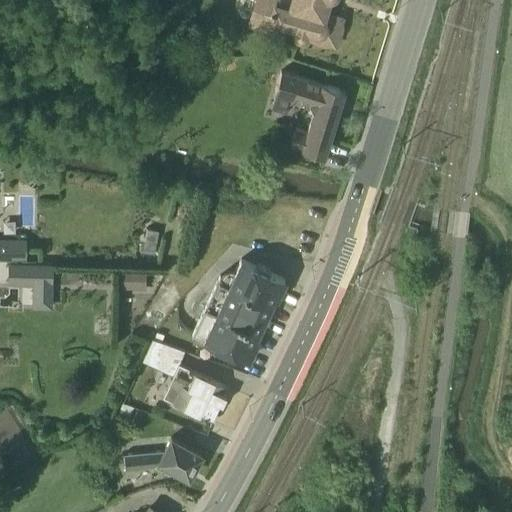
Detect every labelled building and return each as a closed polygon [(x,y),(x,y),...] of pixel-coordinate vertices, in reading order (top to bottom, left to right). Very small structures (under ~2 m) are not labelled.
[(253,0),(245,25),(271,34),(276,33),(280,31),(283,28),(292,30),(291,33),(291,37),(294,40),(299,42),(303,40),(306,37),(333,45),(340,19),(322,14),(326,0),(253,0)] [(308,104),(310,112),(305,131),(294,127),(288,146),(323,156),(343,91),(280,71),(274,93),(275,93),(270,107),(284,112),(289,98),(308,104)] [(24,238),(0,237),(0,257),(24,258),(24,238)] [(223,268),(210,296),(263,320),(283,279),(267,271),(268,269),(239,255),(231,272),(223,268)] [(53,264),(8,263),(8,284),(52,284),(53,264)] [(119,270),(119,287),(143,287),(143,270),(119,270)] [(244,361),(263,320),(210,296),(191,336),(244,361)] [(220,393),(224,385),(177,363),(182,354),(150,339),(139,362),(170,376),(160,397),(213,422),(225,396),(220,393)] [(127,429),(108,430),(109,444),(128,443),(127,429)] [(167,436),(158,453),(121,454),(122,470),(153,467),(168,474),(171,469),(186,478),(199,454),(167,436)] [(0,500),(21,492),(14,475),(0,481),(0,500)]
